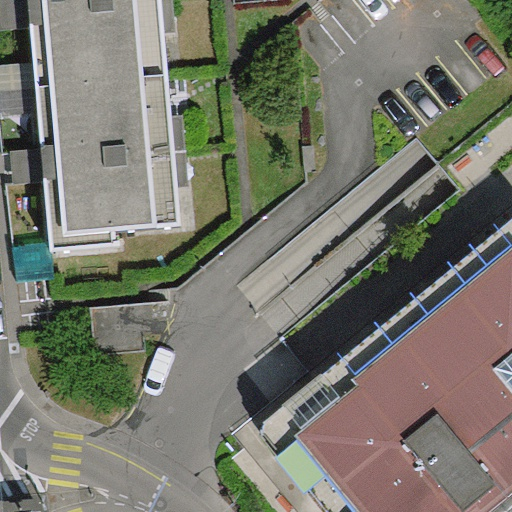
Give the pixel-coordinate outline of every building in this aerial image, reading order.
[(10,0),(13,31),(34,30),(31,0),(10,0)] [(39,91),(168,79),(162,0),(161,0),(31,0),(34,30),(39,91)] [(168,79),(39,91),(44,151),(47,183),(52,243),(53,255),(118,249),(117,235),(182,228),(175,154),(168,79)] [(47,183),(44,151),(23,152),(27,184),(47,183)] [(53,255),(52,243),(14,246),(16,282),(54,280),(53,255)] [(511,511),(511,243),(356,366),(350,377),(355,383),(331,400),(278,440),(291,454),(302,455),(320,477),(318,489),(337,511),(511,511)] [(153,352),(168,302),(91,308),(95,355),(153,352)]
